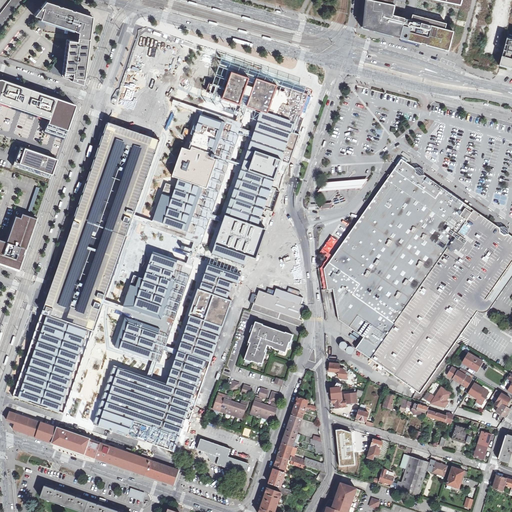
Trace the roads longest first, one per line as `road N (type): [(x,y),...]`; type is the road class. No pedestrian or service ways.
road 1 (secondary): [(133,7),(338,65)]
road 2 (tertiary): [(102,101),(37,292)]
road 3 (secondary): [(338,65),(511,102)]
road 4 (residential): [(323,416),(491,467)]
road 5 (tertiary): [(0,435),(158,490)]
road 6 (residential): [(338,65),(291,186),(295,213)]
road 7 (residential): [(295,213),(338,65)]
road 8 (residential): [(142,511),(34,474),(24,511)]
road 9 (secondary): [(347,40),(205,0)]
road 10 (residential): [(299,368),(256,494)]
road 11 (unclassified): [(462,77),(342,53)]
road 12 (secondary): [(462,77),(347,40)]
